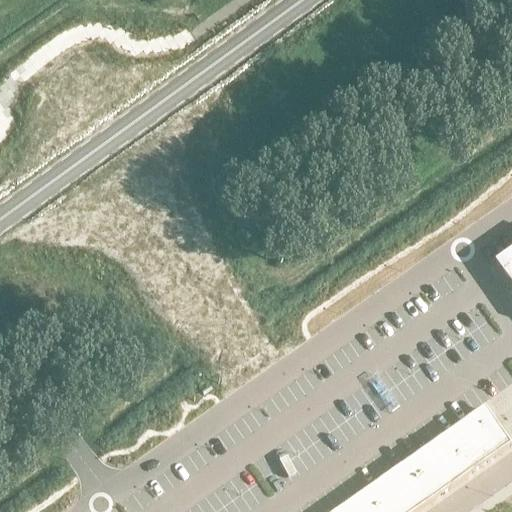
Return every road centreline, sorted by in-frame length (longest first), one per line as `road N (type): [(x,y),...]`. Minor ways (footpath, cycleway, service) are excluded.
road 1 (unclassified): [(270,377),(458,244)]
road 2 (unclassified): [(270,377),(133,195)]
road 3 (unclassified): [(107,492),(270,377)]
road 4 (secondary): [(147,113),(304,0)]
road 5 (unclassified): [(0,347),(107,492)]
road 6 (secondary): [(147,113),(121,93),(73,96),(44,134),(54,181)]
